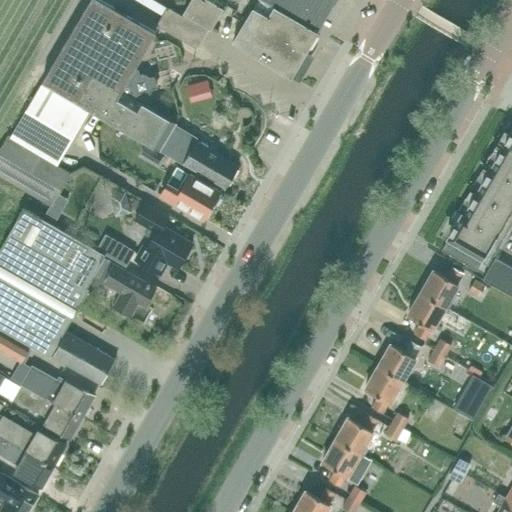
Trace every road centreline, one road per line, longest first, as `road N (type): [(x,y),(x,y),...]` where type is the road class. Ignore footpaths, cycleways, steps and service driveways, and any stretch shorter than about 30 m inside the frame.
road 1 (tertiary): [(101,511),(400,0)]
road 2 (unclassified): [(224,511),(508,15)]
